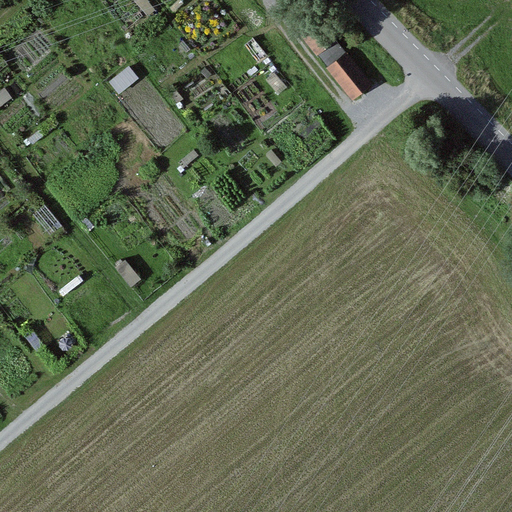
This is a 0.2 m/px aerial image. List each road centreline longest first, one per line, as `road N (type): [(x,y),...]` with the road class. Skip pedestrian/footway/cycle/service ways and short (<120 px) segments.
road 1 (track): [(497,20),(0,443)]
road 2 (unclassified): [(511,155),(358,0)]
